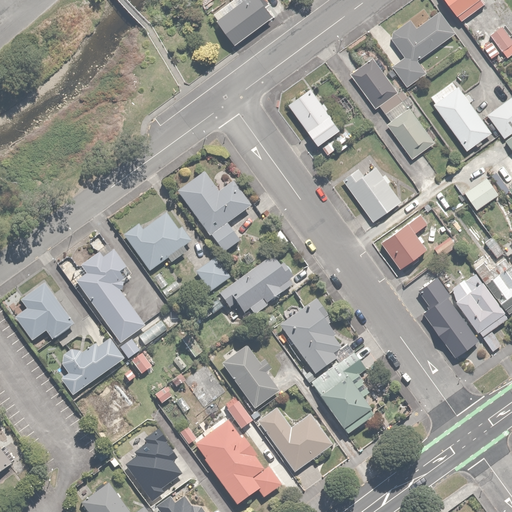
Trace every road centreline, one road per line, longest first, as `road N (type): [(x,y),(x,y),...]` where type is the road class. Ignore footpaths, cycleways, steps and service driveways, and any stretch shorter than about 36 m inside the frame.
road 1 (residential): [(231,100),(471,435)]
road 2 (residential): [(231,100),(0,269)]
road 3 (unclassified): [(367,0),(231,100)]
road 4 (primary): [(367,511),(471,435)]
